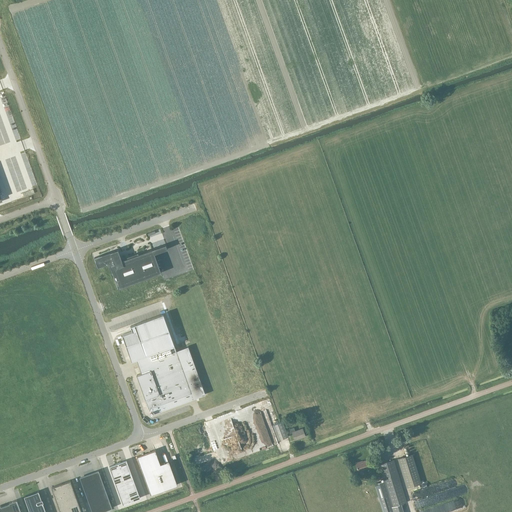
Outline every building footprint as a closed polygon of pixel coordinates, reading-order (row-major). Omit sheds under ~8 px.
[(115,250),(94,258),(98,267),(108,264),(108,265),(110,265),(118,288),(161,273),(163,277),(172,274),(163,250),(154,254),(152,249),(119,261),(115,250)] [(176,312),(172,302),(166,304),(169,315),(176,312)] [(132,331),(122,335),(131,361),(138,358),(143,372),(136,375),(149,410),(151,409),(153,410),(154,413),(165,409),(165,408),(204,394),(187,347),(176,351),(163,314),(130,326),(132,331)] [(278,440),(288,437),(282,422),(272,425),(278,440)] [(295,431),(294,427),(288,429),(289,433),(292,433),(295,440),(305,436),(302,428),(295,431)] [(155,450),(137,456),(150,494),(177,485),(169,461),(160,464),(155,450)] [(406,487),(420,483),(412,455),(398,459),(406,487)] [(126,460),(109,466),(123,504),(140,498),(126,460)] [(358,471),(369,468),(367,460),(356,463),(356,464),(358,471)] [(375,483),(375,484),(383,511),(403,511),(401,504),(406,502),(393,460),(379,464),(384,481),(375,483)] [(99,472),(82,478),(94,511),(100,511),(112,508),(101,478),(99,472)] [(81,511),(70,480),(51,487),(60,511),(81,511)] [(26,496),(24,496),(29,511),(45,511),(42,503),(43,502),(42,499),(41,500),(38,491),(37,492),(26,496)] [(1,505),(0,505),(0,511),(21,511),(17,500),(9,502),(9,503),(1,506),(1,505)]
